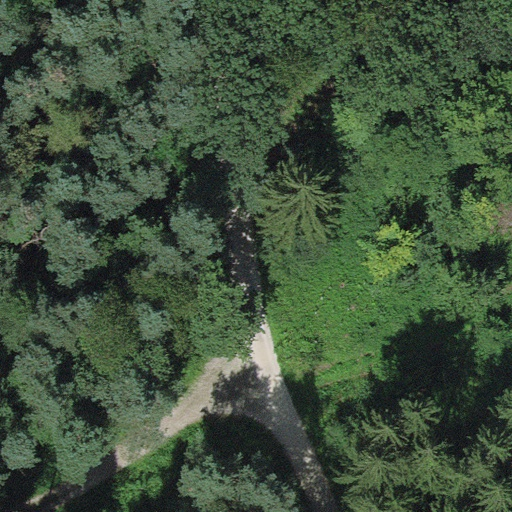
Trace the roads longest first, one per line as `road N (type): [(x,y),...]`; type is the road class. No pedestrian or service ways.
road 1 (track): [(328,511),(269,380),(247,292),(222,0)]
road 2 (track): [(269,380),(216,399),(15,511)]
